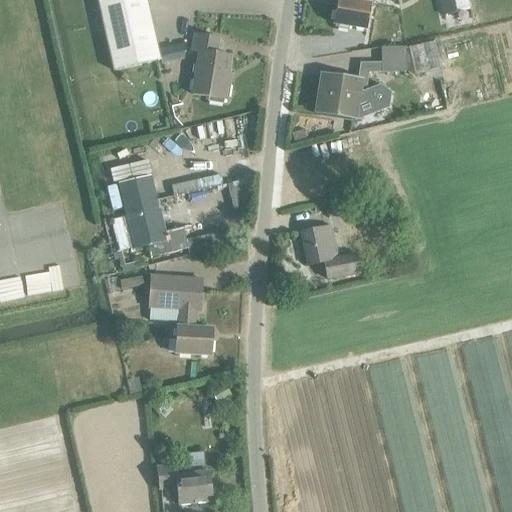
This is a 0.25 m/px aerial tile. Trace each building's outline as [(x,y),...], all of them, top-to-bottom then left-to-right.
[(95,0),(111,71),(159,60),(145,0),(95,0)] [(364,4),(364,0),(351,0),(351,1),(343,0),(336,0),(332,25),(337,26),(337,28),(346,30),(346,27),(365,30),(369,4),(364,4)] [(465,0),(438,0),(442,15),(467,10),(465,0)] [(433,34),(406,41),(415,74),(442,68),(433,34)] [(229,57),(216,55),(219,39),(193,35),(190,52),(198,53),(196,66),(193,67),(192,73),(194,75),(191,95),(208,98),(208,102),(221,104),(222,100),(225,101),(228,84),(225,83),(229,57)] [(183,45),(161,47),(163,61),(185,59),(183,45)] [(357,118),(357,117),(359,107),(366,104),(376,112),(389,107),(390,94),(380,85),(365,91),(368,74),(384,74),(384,81),(403,81),(403,73),(405,73),(405,48),(380,48),(380,64),(359,64),(357,82),(323,77),(318,113),(351,118),(357,118)] [(124,217),(157,209),(149,178),(117,185),(124,217)] [(246,182),(227,186),(234,217),(238,219),(242,219),(246,182)] [(334,215),(350,211),(347,199),(331,202),(334,215)] [(124,217),(125,218),(112,221),(119,251),(131,248),(132,249),(133,249),(155,243),(157,256),(187,249),(182,229),(162,233),(157,209),(124,217)] [(337,259),(330,227),(300,234),(307,266),(323,263),(326,280),(358,274),(355,255),(337,259)] [(198,312),(200,280),(150,277),(148,309),(177,310),(176,327),(174,354),(209,357),(211,329),(193,328),(195,312),(198,312)] [(121,290),(141,286),(140,278),(119,282),(121,290)] [(176,489),(178,506),(210,503),(207,478),(209,478),(209,476),(207,477),(207,473),(176,476),(175,466),(157,468),(159,490),(176,489)]
